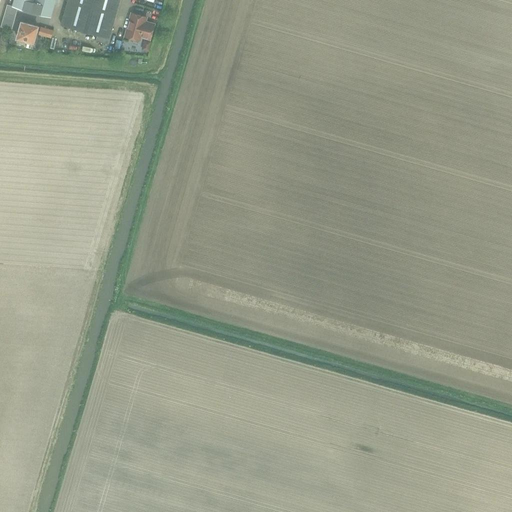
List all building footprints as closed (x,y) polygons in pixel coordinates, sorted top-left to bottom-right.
[(32,11),(34,0),(14,0),(13,6),(18,7),(32,11)] [(34,0),(32,11),(51,16),(56,0),(34,0)] [(68,0),(62,25),(110,38),(120,0),(68,0)] [(8,4),(1,26),(12,29),(18,8),(18,7),(13,6),(12,5),(8,4)] [(133,13),(126,36),(140,40),(141,36),(151,38),(155,23),(146,20),(147,17),(133,13)] [(35,44),(40,26),(21,21),(16,39),(35,44)] [(52,37),(53,31),(42,27),(40,34),(52,37)]
